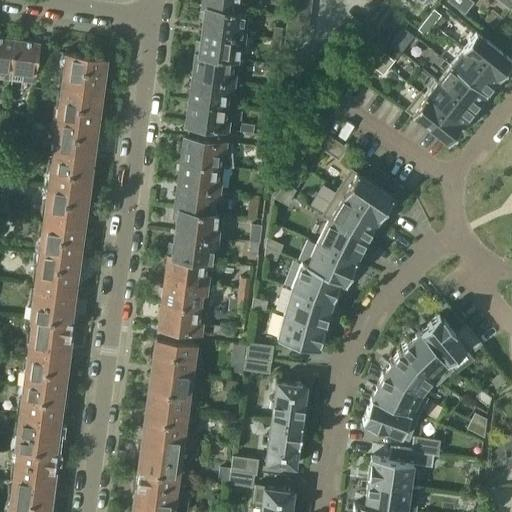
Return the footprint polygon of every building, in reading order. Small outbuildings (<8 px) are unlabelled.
[(202,0),(202,3),(244,9),(245,0),(202,0)] [(471,0),(449,0),(464,11),(472,0),(471,0)] [(308,19),(310,4),(290,1),(288,16),(308,19)] [(203,16),(202,27),(245,33),(246,22),(243,22),(244,9),(202,3),(200,15),(203,16)] [(433,24),(441,14),(434,8),(425,19),(433,24)] [(494,28),(502,17),(492,9),(484,19),(494,28)] [(308,19),(288,16),(286,31),(307,34),(308,19)] [(425,19),(418,28),(425,34),(433,24),(425,19)] [(283,28),(274,26),(273,38),(281,39),(283,28)] [(244,42),(245,33),(202,27),(200,39),(197,38),(195,50),(234,56),(238,56),(240,41),(244,42)] [(499,76),(511,58),(476,30),(462,47),(499,76)] [(0,69),(9,70),(14,39),(0,36),(0,69)] [(407,44),(397,36),(391,43),(401,51),(407,44)] [(271,50),(280,51),(281,39),(273,38),(271,50)] [(38,42),(14,39),(9,70),(25,72),(24,80),(32,81),(38,42)] [(356,52),(362,57),(370,47),(364,43),(356,52)] [(499,76),(462,47),(450,63),(486,92),(499,76)] [(195,50),(192,74),(234,80),(235,71),(232,71),(234,56),(195,50)] [(362,57),(356,52),(349,61),(355,66),(362,57)] [(389,67),(394,60),(384,52),(379,58),(389,67)] [(66,53),(61,85),(99,90),(103,58),(66,53)] [(379,58),(373,66),(383,74),(389,67),(379,58)] [(349,61),(341,71),(347,75),(355,66),(349,61)] [(437,79),(474,108),(486,92),(450,63),(449,64),(437,79)] [(340,85),(347,75),(341,71),(334,80),(340,85)] [(268,73),(267,85),(275,86),(277,74),(268,73)] [(233,90),(234,80),(192,74),(188,98),(227,103),(228,90),(233,90)] [(437,79),(425,94),(420,91),(461,124),(474,108),(437,79)] [(94,123),(99,90),(61,85),(57,118),(94,123)] [(273,98),(275,86),(267,85),(265,97),(273,98)] [(420,91),(407,108),(448,141),(461,124),(420,91)] [(225,118),(227,103),(188,98),(185,122),(228,128),(229,119),(225,118)] [(3,124),(13,125),(14,115),(4,114),(3,124)] [(57,118),(53,151),(90,156),(94,123),(57,118)] [(254,124),(241,122),(240,130),(253,131),(254,124)] [(323,150),(331,137),(324,132),(314,144),(323,150)] [(226,140),(183,135),(180,159),(218,164),(220,150),(225,151),(226,140)] [(86,189),(90,156),(53,151),(48,184),(86,189)] [(217,178),(218,164),(180,159),(177,183),(219,188),(221,179),(217,178)] [(378,216),(392,195),(351,168),(337,189),(378,216)] [(260,194),(262,182),(253,181),(251,192),(260,194)] [(279,189),(292,196),(296,189),(285,182),(279,189)] [(219,188),(177,183),(174,207),(212,211),(214,198),(218,198),(219,188)] [(82,221),(86,189),(48,184),(44,217),(82,221)] [(279,189),(274,196),(288,204),(292,196),(279,189)] [(337,189),(336,190),(322,214),(329,216),(366,236),(378,216),(337,189)] [(247,215),(257,216),(258,205),(249,204),(247,215)] [(217,212),(212,211),(174,207),(172,219),(175,219),(174,230),(217,236),(218,227),(216,226),(217,212)] [(366,236),(329,216),(316,241),(355,258),(366,236)] [(44,217),(40,250),(77,255),(82,221),(44,217)] [(259,242),(261,225),(251,224),(249,241),(251,241),(259,242)] [(211,259),(214,260),(217,236),(174,230),(172,242),(169,241),(167,254),(206,259),(211,260),(211,259)] [(266,245),(279,251),(283,243),(267,236),(266,245)] [(257,253),(259,242),(251,241),(249,253),(257,254),(257,253)] [(316,241),(307,262),(301,260),(301,261),(345,280),(355,258),(316,241)] [(264,254),(276,259),(279,251),(266,245),(264,254)] [(73,287),(77,255),(40,250),(35,283),(73,287)] [(204,273),(206,259),(167,254),(164,278),(208,283),(209,274),(204,273)] [(331,300),(340,279),(345,281),(345,280),(301,261),(291,286),(331,300)] [(248,288),(249,277),(241,276),(240,287),(248,288)] [(206,293),(208,283),(164,278),(161,301),(200,306),(202,292),(206,293)] [(33,316),(69,320),(73,287),(35,283),(31,316),(33,316)] [(283,313),(324,322),(331,301),(331,300),(291,286),(283,313)] [(248,288),(240,287),(238,298),(247,299),(248,288)] [(252,305),(265,308),(267,300),(253,296),(252,305)] [(198,321),(200,306),(161,301),(158,325),(201,331),(203,321),(198,321)] [(277,337),(318,347),(324,324),(324,322),(283,313),(277,337)] [(452,367),(447,362),(465,347),(469,352),(481,343),(465,324),(455,331),(443,316),(441,316),(439,313),(419,329),(451,368),(452,367)] [(71,321),(69,320),(33,316),(29,348),(66,353),(71,321)] [(214,324),(212,333),(225,334),(226,326),(214,324)] [(419,329),(402,346),(400,348),(437,381),(451,368),(419,329)] [(156,336),(151,370),(189,375),(193,341),(156,336)] [(247,341),(245,354),(270,358),(272,345),(247,341)] [(246,345),(233,343),(231,354),(245,356),(246,345)] [(62,386),(66,353),(29,348),(24,381),(62,386)] [(426,396),(420,392),(431,377),(437,382),(437,381),(400,348),(382,368),(382,369),(426,397),(426,396)] [(244,367),(268,370),(270,358),(245,354),(244,367)] [(417,414),(426,397),(382,369),(371,395),(417,414)] [(185,408),(189,375),(151,370),(147,403),(185,408)] [(241,381),(224,379),(222,390),(239,392),(241,381)] [(271,420),(300,424),(306,383),(276,379),(271,420)] [(24,381),(20,413),(58,418),(62,386),(24,381)] [(491,396),(480,388),(475,395),(488,405),(491,396)] [(371,395),(362,419),(365,420),(365,421),(384,429),(385,428),(408,437),(417,414),(371,395)] [(180,441),(185,408),(147,403),(143,436),(180,441)] [(485,426),(486,417),(475,411),(471,419),(479,423),(485,426)] [(53,451),(58,418),(20,413),(16,446),(18,447),(53,451)] [(265,459),(295,464),(298,444),(301,424),(300,424),(271,420),(265,459)] [(479,423),(475,431),(484,435),(485,426),(479,423)] [(412,448),(433,451),(437,452),(439,439),(414,435),(412,448)] [(176,474),(180,441),(143,436),(138,469),(176,474)] [(18,447),(13,479),(51,484),(55,452),(53,451),(18,447)] [(431,463),(433,451),(412,448),(408,448),(407,460),(371,455),(367,479),(410,485),(413,461),(431,463)] [(255,471),(257,458),(232,455),(230,468),(254,471),(255,471)] [(230,467),(219,466),(217,478),(228,480),(230,467)] [(252,484),(254,471),(230,468),(229,480),(252,484)] [(138,469),(134,502),(171,507),(176,474),(138,469)] [(9,511),(47,511),(51,484),(13,479),(9,511)] [(367,479),(364,504),(396,508),(406,509),(410,485),(367,479)] [(290,511),(293,489),(256,483),(254,499),(261,500),(259,511),(290,511)] [(463,492),(462,501),(475,503),(476,494),(463,492)] [(170,511),(171,507),(134,502),(132,511),(170,511)] [(364,504),(354,502),(352,511),(395,511),(396,508),(364,504)]
